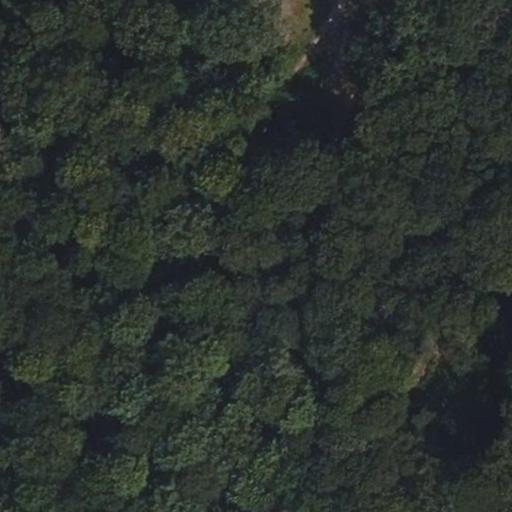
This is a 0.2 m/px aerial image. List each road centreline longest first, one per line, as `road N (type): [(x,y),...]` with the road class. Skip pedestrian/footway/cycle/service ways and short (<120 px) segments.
road 1 (track): [(46,511),(328,0)]
road 2 (unknown): [(332,0),(294,511)]
road 3 (track): [(308,0),(0,112)]
